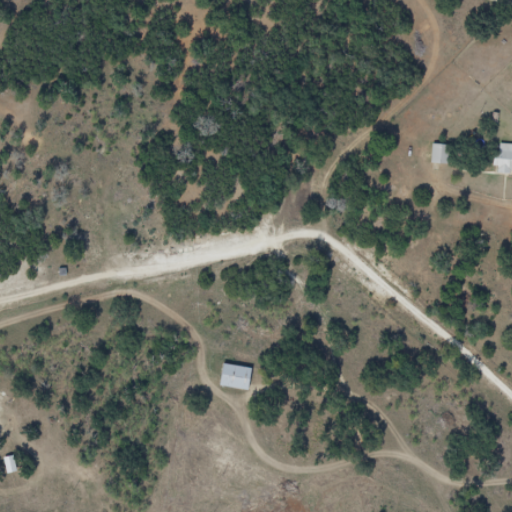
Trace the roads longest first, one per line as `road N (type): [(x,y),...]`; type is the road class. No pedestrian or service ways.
road 1 (residential): [(0,361),(191,358),(288,386)]
road 2 (residential): [(511,490),(419,473),(350,402),(288,386)]
